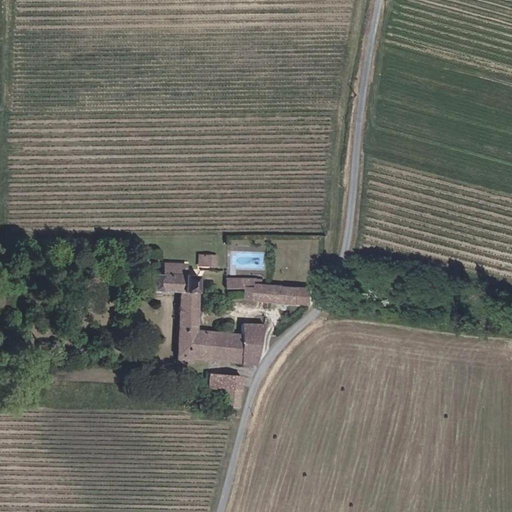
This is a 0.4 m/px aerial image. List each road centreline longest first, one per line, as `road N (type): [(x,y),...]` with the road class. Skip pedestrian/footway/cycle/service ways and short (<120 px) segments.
road 1 (unclassified): [(224,511),(266,362),(329,305),(346,275),(381,0)]
road 2 (track): [(362,0),(329,257)]
road 3 (track): [(6,0),(0,226)]
